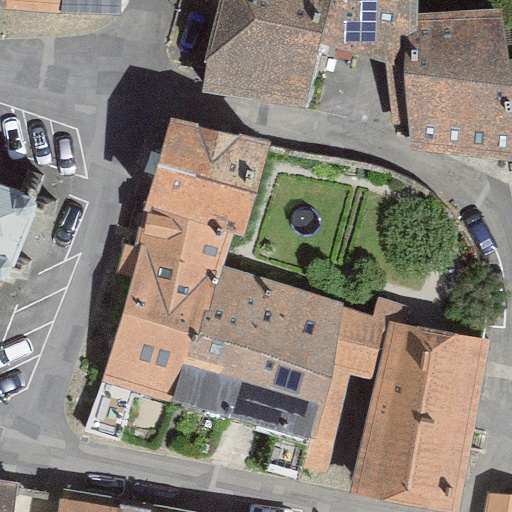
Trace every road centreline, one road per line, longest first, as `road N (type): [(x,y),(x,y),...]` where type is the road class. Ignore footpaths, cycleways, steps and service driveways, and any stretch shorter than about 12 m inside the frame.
road 1 (residential): [(133,96),(339,133),(442,168),(493,209),(511,245)]
road 2 (residential): [(133,96),(48,410),(0,441)]
road 3 (residential): [(333,511),(0,454)]
road 4 (residential): [(0,72),(133,96)]
